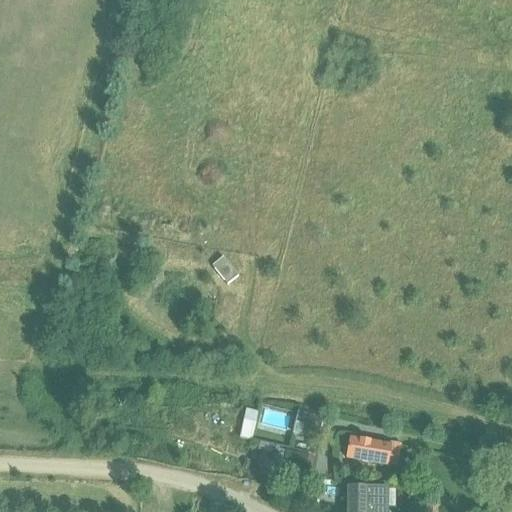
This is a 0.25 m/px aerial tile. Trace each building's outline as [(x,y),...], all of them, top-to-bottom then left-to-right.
[(223,257),(212,266),(227,286),(238,277),(223,257)] [(242,436),(254,438),(258,409),(246,407),(242,436)] [(298,415),(294,434),(318,440),(323,421),(298,415)] [(352,439),(348,459),(388,466),(390,458),(399,460),(399,457),(401,448),(352,439)] [(287,452),(284,465),(305,469),(308,457),(287,452)] [(387,511),(388,488),(347,488),(346,511),(387,511)]
